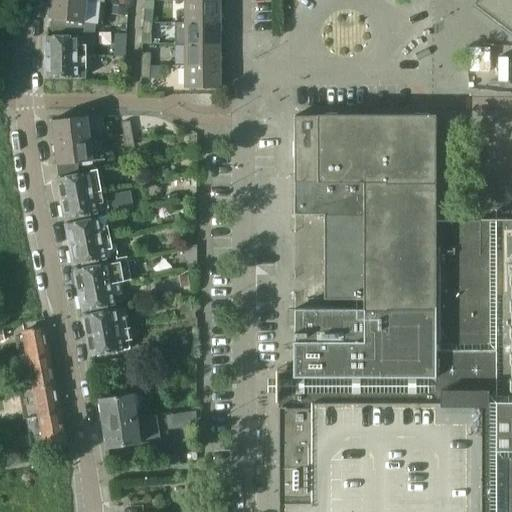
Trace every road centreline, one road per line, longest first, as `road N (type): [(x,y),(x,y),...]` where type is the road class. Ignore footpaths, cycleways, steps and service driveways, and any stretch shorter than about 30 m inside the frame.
road 1 (residential): [(91,511),(18,104),(23,0)]
road 2 (residential): [(243,511),(242,72)]
road 3 (residential): [(398,71),(242,72)]
